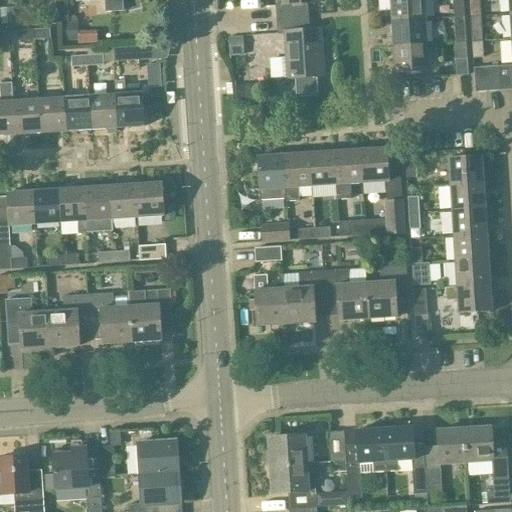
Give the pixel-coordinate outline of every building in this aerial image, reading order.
[(123,0),(57,0),(58,0),(65,0),(104,0),(106,13),(124,11),(123,0)] [(275,4),(276,19),(304,17),(304,3),(318,2),(318,0),(282,0),(283,4),(275,4)] [(389,0),(391,23),(426,21),(424,0),(389,0)] [(463,0),(452,0),(453,8),(464,8),(463,0)] [(305,32),(304,17),(276,19),(277,34),(285,33),(288,79),(323,77),(321,31),(305,32)] [(391,23),(393,48),(427,46),(426,21),(391,23)] [(471,26),(472,43),(483,42),(482,26),(471,26)] [(455,27),(456,44),(466,43),(465,27),(455,27)] [(50,29),(34,30),(34,41),(51,39),(50,29)] [(19,42),(34,41),(34,30),(19,31),(19,42)] [(483,42),(472,43),(473,59),(484,58),(483,42)] [(467,59),(466,43),(456,44),(457,60),(467,59)] [(429,71),(427,46),(393,48),(395,73),(429,71)] [(113,49),(114,62),(140,61),(139,48),(113,49)] [(103,55),(87,56),(87,66),(103,65),(103,55)] [(71,67),(87,66),(87,56),(71,57),(71,67)] [(510,66),(498,67),(499,90),(511,89),(510,66)] [(475,92),(487,91),(486,67),(473,68),(475,92)] [(487,91),(499,90),(498,67),(486,67),(487,91)] [(115,95),(118,129),(144,127),(142,94),(125,95),(125,83),(115,83),(115,95)] [(0,137),(14,136),(12,102),(11,84),(0,85),(0,137)] [(115,95),(90,97),(92,131),(118,129),(115,95)] [(90,97),(64,99),(65,133),(92,131),(90,97)] [(40,134),(65,133),(64,99),(38,101),(40,134)] [(14,136),(40,134),(38,101),(12,102),(14,136)] [(360,150),(362,183),(388,182),(386,148),(360,150)] [(334,151),(336,185),(337,199),(351,198),(350,184),(362,183),(360,150),(334,151)] [(310,187),(336,185),(334,151),(308,153),(310,187)] [(283,155),(286,196),(286,200),(298,200),(297,188),(310,187),(308,153),(283,155)] [(286,196),(283,155),(257,157),(260,198),(286,196)] [(448,159),(450,185),(484,182),(482,157),(448,159)] [(416,161),(405,162),(406,178),(417,177),(416,161)] [(450,185),(452,210),(485,208),(484,182),(450,185)] [(135,185),(137,219),(163,217),(161,183),(135,185)] [(111,221),(137,219),(135,185),(109,187),(111,221)] [(112,231),(111,221),(109,187),(84,188),(87,232),(112,231)] [(78,233),(87,232),(84,188),(58,190),(60,224),(77,223),(78,233)] [(34,226),(60,224),(58,190),(32,192),(34,226)] [(9,227),(34,226),(32,192),(6,193),(6,197),(7,209),(8,221),(9,227)] [(408,198),(409,213),(419,213),(418,197),(408,198)] [(365,221),(365,225),(365,236),(386,235),(387,236),(405,234),(403,200),(384,201),(385,219),(365,221)] [(452,210),(453,236),(487,234),(485,208),(452,210)] [(420,229),(419,213),(409,213),(410,229),(420,229)] [(8,221),(0,221),(0,233),(9,233),(9,227),(8,221)] [(350,236),(350,237),(365,236),(365,225),(365,221),(349,222),(349,226),(350,236)] [(262,225),(263,244),(290,242),(289,223),(262,225)] [(330,228),(313,229),(313,239),(331,238),(330,228)] [(299,240),(313,239),(313,229),(298,230),(299,240)] [(0,233),(0,245),(10,245),(9,233),(0,233)] [(453,236),(455,262),(489,259),(487,234),(453,236)] [(10,245),(0,245),(0,257),(11,257),(10,245)] [(140,261),(166,260),(166,245),(139,247),(140,261)] [(281,248),(255,249),(256,263),(282,261),(281,248)] [(411,249),(412,264),(423,264),(421,248),(411,249)] [(114,252),(115,263),(130,262),(130,251),(114,252)] [(99,264),(115,263),(114,252),(98,253),(99,264)] [(63,255),(63,266),(79,265),(79,254),(63,255)] [(48,267),(63,266),(63,255),(47,256),(48,267)] [(27,256),(11,257),(12,269),(27,268),(27,256)] [(0,269),(12,269),(11,257),(0,257),(0,269)] [(455,262),(457,287),(490,285),(489,259),(455,262)] [(423,264),(412,264),(413,287),(431,285),(429,263),(423,264)] [(381,282),(365,284),(367,319),(396,318),(395,293),(407,292),(406,267),(380,268),(381,282)] [(338,321),(367,319),(365,284),(349,284),(348,270),(323,271),(324,297),(337,297),(338,321)] [(300,288),(283,289),(286,325),(315,323),(313,298),(324,297),(323,271),(299,273),(300,288)] [(256,327),(286,325),(283,289),(268,290),(267,275),(253,276),(256,327)] [(492,311),(490,285),(457,287),(445,288),(446,302),(457,301),(458,313),(492,311)] [(129,292),(130,307),(132,343),(161,341),(159,317),(172,316),(170,290),(129,292)] [(414,290),(415,316),(427,315),(426,290),(414,290)] [(103,344),(132,343),(130,307),(114,308),(113,293),(88,295),(89,321),(102,320),(103,344)] [(78,322),(89,321),(88,295),(63,297),(64,311),(48,312),(50,348),(79,346),(78,322)] [(22,350),(50,348),(48,312),(32,313),(31,299),(6,301),(8,327),(20,326),(22,350)] [(412,428),(384,429),(387,471),(399,470),(398,462),(411,461),(414,461),(413,446),(412,428)] [(490,428),(464,430),(466,463),(491,461),(492,478),(493,478),(493,488),(486,489),(487,505),(508,504),(507,477),(508,477),(506,441),(491,441),(490,428)] [(384,429),(356,431),(357,445),(358,464),(360,464),(360,470),(361,472),(375,471),(387,471),(384,429)] [(464,430),(437,431),(438,446),(439,464),(440,464),(466,463),(464,430)] [(329,463),(345,462),(346,462),(345,446),(344,432),(327,433),(329,463)] [(269,439),(271,467),(306,465),(305,437),(269,439)] [(136,445),(138,475),(180,472),(178,443),(136,445)] [(99,467),(100,477),(116,476),(114,447),(98,448),(99,467)] [(101,508),(100,477),(99,467),(87,468),(85,449),(71,450),(72,455),(54,456),(56,490),(87,488),(88,509),(101,508)] [(42,484),(27,485),(25,457),(0,458),(0,495),(13,494),(14,511),(39,511),(43,511),(42,484)] [(306,465),(271,467),(272,495),(287,494),(288,510),(316,508),(315,495),(314,482),(321,481),(320,464),(306,465)] [(428,494),(426,469),(426,466),(411,467),(412,469),(413,495),(414,495),(428,494)] [(442,493),(440,468),(426,469),(428,494),(442,493)] [(362,498),(361,472),(360,470),(346,471),(347,492),(348,499),(348,498),(362,498)] [(128,504),(128,511),(161,511),(161,504),(181,502),(180,472),(138,475),(140,504),(128,504)]
